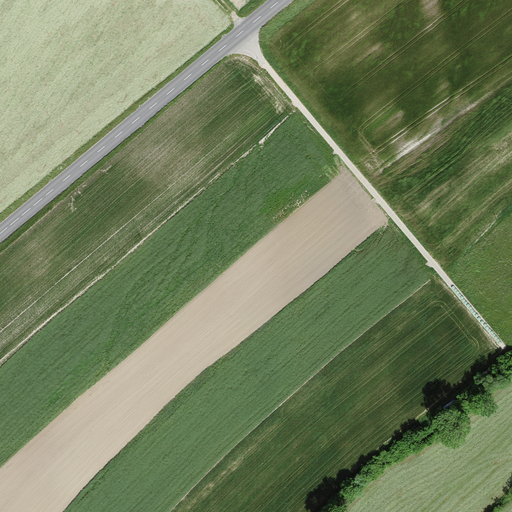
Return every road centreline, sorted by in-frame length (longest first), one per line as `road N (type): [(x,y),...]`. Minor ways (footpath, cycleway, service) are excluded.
road 1 (track): [(238,33),(509,352),(364,467),(323,511)]
road 2 (secondary): [(0,231),(278,0)]
